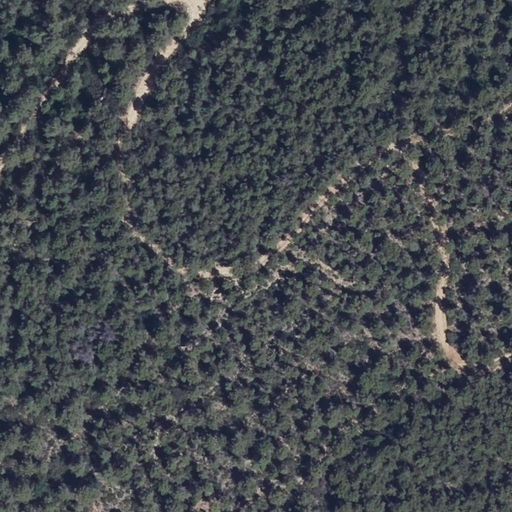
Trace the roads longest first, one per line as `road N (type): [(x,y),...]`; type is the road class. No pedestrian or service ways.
road 1 (track): [(187,0),(194,8),(133,110),(130,201),(172,261),(246,270),(384,148),(419,157),(445,234),(439,315),(459,368),(511,357)]
road 2 (track): [(0,158),(75,40),(138,0)]
